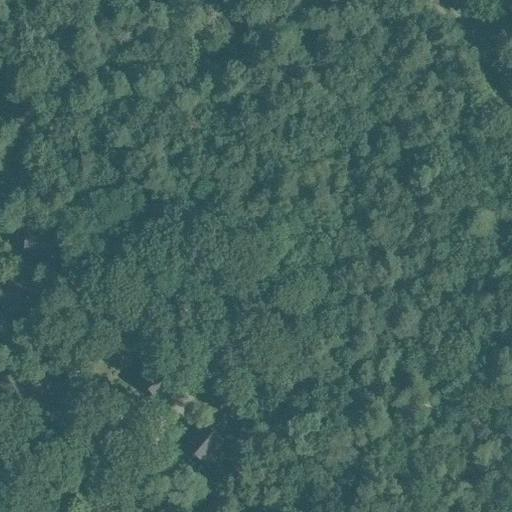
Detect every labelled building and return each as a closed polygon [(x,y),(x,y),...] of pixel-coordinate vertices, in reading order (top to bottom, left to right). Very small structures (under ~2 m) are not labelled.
[(23,262),(37,265),(38,260),(59,264),(63,234),(28,228),(23,262)] [(0,311),(19,321),(34,290),(0,272),(0,311)] [(84,328),(95,339),(113,319),(92,299),(72,320),(82,331),(84,328)] [(52,376),(61,388),(82,371),(64,348),(41,366),(49,378),(52,376)] [(140,381),(160,406),(175,395),(173,393),(184,385),(165,361),(140,381)] [(0,381),(0,395),(9,411),(39,394),(32,380),(29,382),(22,370),(0,381)] [(184,447),(211,469),(221,457),(217,455),(226,444),(203,425),(184,447)] [(62,463),(86,486),(109,462),(85,439),(62,463)] [(0,489),(11,485),(0,459),(0,489)] [(136,511),(169,511),(158,496),(136,511)]
